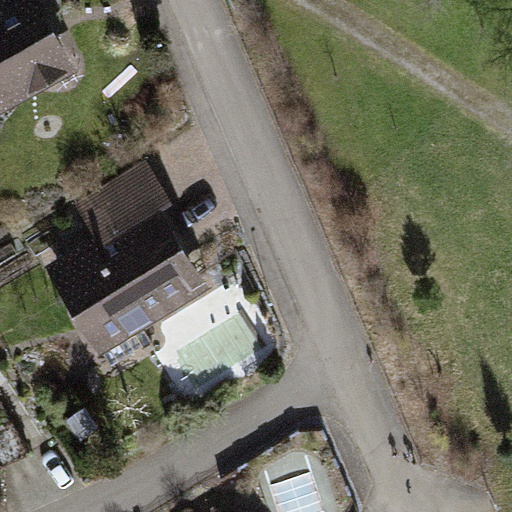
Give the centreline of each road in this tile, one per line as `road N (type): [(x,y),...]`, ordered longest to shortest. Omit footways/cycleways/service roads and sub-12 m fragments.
road 1 (residential): [(187,0),(333,359)]
road 2 (residential): [(73,511),(333,359)]
road 3 (residential): [(333,359),(415,511)]
